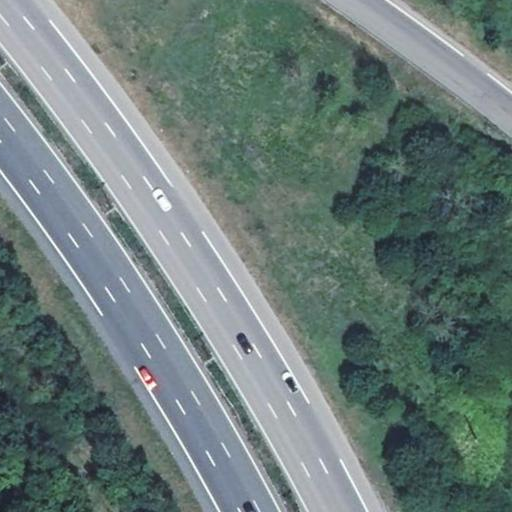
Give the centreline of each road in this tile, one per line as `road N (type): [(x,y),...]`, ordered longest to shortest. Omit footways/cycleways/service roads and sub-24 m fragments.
road 1 (motorway): [(337,511),(257,365),(167,227),(0,2)]
road 2 (motorway): [(0,132),(117,291),(250,511)]
road 3 (motorway): [(511,119),(348,0)]
